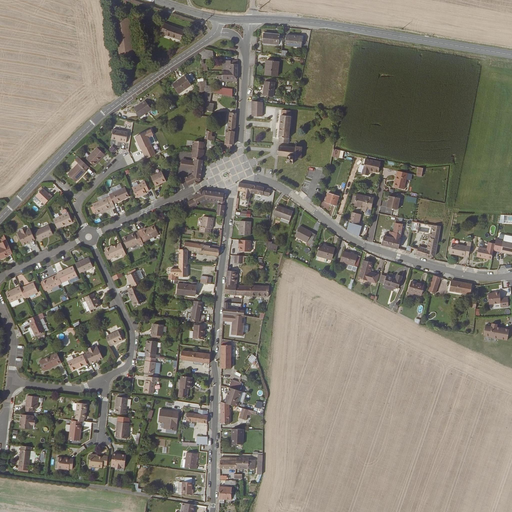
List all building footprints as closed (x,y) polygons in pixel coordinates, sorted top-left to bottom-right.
[(114,21),(120,60),(137,57),(131,19),(114,21)] [(160,34),(180,41),(184,31),(164,24),(160,34)] [(268,33),(267,43),(279,45),(280,35),(268,33)] [(287,35),(286,44),(301,47),(303,37),(287,35)] [(207,49),(201,54),(201,59),(214,57),(214,51),(207,49)] [(267,57),(266,71),(276,72),(278,58),(267,57)] [(238,73),(238,61),(231,61),(231,63),(227,63),(227,71),(230,71),(230,73),(238,73)] [(238,81),(238,73),(230,73),(224,72),(223,77),(219,77),(219,80),(238,81)] [(185,75),(172,84),(178,93),(192,84),(185,75)] [(267,81),(265,95),(275,97),(277,83),(267,81)] [(204,90),(201,109),(213,111),(216,93),(204,90)] [(145,100),(133,108),(138,117),(151,108),(145,100)] [(254,100),(253,116),(263,116),(263,102),(254,100)] [(289,144),(292,117),(292,112),(283,111),(280,143),(289,144)] [(226,133),(224,143),(234,145),(236,113),(230,112),(228,128),(220,127),(220,132),(226,133)] [(114,130),(113,139),(123,141),(123,143),(127,143),(129,132),(114,130)] [(145,159),(156,155),(149,137),(154,135),(151,130),(135,136),(145,159)] [(206,130),(205,138),(213,140),(214,138),(211,137),(212,131),(206,130)] [(185,177),(186,180),(189,185),(194,183),(195,184),(199,183),(200,181),(201,180),(204,160),(203,159),(203,153),(204,153),(205,149),(203,149),(204,142),(195,140),(194,145),(193,145),(192,153),(193,153),(192,157),(195,158),(194,160),(189,159),(188,168),(193,169),(192,174),(185,177)] [(113,155),(117,150),(112,145),(108,150),(113,155)] [(98,147),(106,154),(108,153),(100,146),(98,147)] [(98,147),(87,158),(95,165),(106,154),(98,147)] [(304,149),(280,147),(279,157),(287,158),(287,164),(294,165),(295,159),(296,159),(296,161),(298,161),(298,160),(303,160),(304,149)] [(339,158),(341,150),(333,149),(332,157),(339,158)] [(90,167),(79,157),(76,160),(79,163),(68,174),(76,181),(87,171),(87,170),(90,167)] [(181,167),(188,168),(189,159),(182,158),(181,167)] [(368,177),(369,174),(370,172),(373,173),(379,174),(382,164),(366,160),(363,176),(368,177)] [(393,187),(407,190),(409,185),(406,184),(408,180),(411,181),(412,174),(397,170),(393,187)] [(163,172),(152,176),(157,186),(167,182),(163,172)] [(141,183),(133,187),(137,197),(147,193),(147,192),(150,191),(145,180),(142,182),(141,183)] [(186,181),(174,185),(177,192),(188,188),(186,181)] [(239,183),(238,191),(266,196),(268,188),(266,187),(239,183)] [(126,187),(111,194),(111,196),(115,204),(130,197),(126,187)] [(44,189),(37,195),(45,204),(54,196),(51,194),(50,195),(44,189)] [(188,201),(189,204),(191,208),(198,205),(197,203),(207,199),(221,201),(223,201),(224,193),(205,190),(203,191),(202,189),(197,191),(198,193),(194,195),(195,198),(188,201)] [(329,194),(326,204),(337,207),(340,197),(329,194)] [(356,204),(356,206),(364,208),(367,196),(359,194),(356,194),(354,204),(356,204)] [(116,206),(115,204),(111,196),(94,203),(98,214),(116,206)] [(367,196),(364,208),(363,211),(367,211),(368,209),(372,210),(375,198),(367,196)] [(388,196),(387,208),(398,209),(400,197),(388,196)] [(218,204),(216,214),(224,215),(226,205),(224,205),(221,204),(218,204)] [(288,218),(290,208),(274,205),(272,214),(280,216),(288,218)] [(360,215),(354,212),(351,223),(358,225),(358,224),(360,215)] [(69,213),(54,220),(59,229),(62,227),(63,228),(73,223),(69,213)] [(200,227),(200,231),(210,233),(211,228),(212,228),(214,218),(203,216),(202,227),(200,227)] [(240,219),(238,233),(249,235),(251,221),(240,219)] [(313,239),(315,232),(312,231),(313,226),(296,221),(294,231),(311,235),(311,238),(313,239)] [(358,225),(351,223),(349,231),(355,233),(358,225)] [(385,235),(383,245),(399,250),(402,234),(401,234),(403,225),(396,223),(394,232),(393,237),(388,236),(385,235)] [(419,249),(415,254),(431,259),(436,255),(440,239),(442,227),(435,225),(433,235),(428,234),(427,238),(430,239),(428,248),(419,246),(419,249)] [(49,226),(35,232),(39,241),(53,234),(49,226)] [(144,242),(160,236),(155,226),(148,228),(139,232),(140,233),(144,241),(144,242)] [(368,227),(366,234),(375,236),(376,230),(368,227)] [(36,239),(32,230),(28,231),(26,228),(21,230),(23,234),(19,235),(23,245),(36,239)] [(128,237),(124,239),(128,248),(140,243),(144,241),(140,233),(136,235),(128,238),(128,237)] [(365,237),(365,239),(374,242),(375,236),(366,234),(365,237)] [(511,250),(511,240),(495,237),(493,248),(504,250),(511,250)] [(13,253),(7,240),(0,242),(0,245),(1,248),(0,248),(0,259),(9,255),(13,253)] [(238,240),(239,252),(251,252),(251,240),(238,240)] [(187,253),(189,253),(190,253),(190,252),(202,253),(202,254),(219,256),(220,250),(210,249),(210,247),(206,246),(203,246),(203,244),(185,241),(184,249),(184,250),(187,250),(187,253)] [(266,250),(276,251),(277,245),(271,244),(271,242),(267,241),(266,250)] [(469,256),(470,248),(471,242),(467,242),(466,247),(452,244),(450,252),(459,254),(459,255),(464,256),(465,255),(469,256)] [(127,253),(123,244),(112,249),(111,248),(106,250),(110,260),(127,253)] [(317,245),(314,257),(330,260),(332,248),(317,245)] [(477,256),(491,259),(493,250),(479,247),(477,256)] [(179,263),(188,263),(189,253),(187,253),(187,250),(184,250),(184,249),(180,248),(179,263)] [(346,267),(354,269),(358,254),(341,250),(338,261),(347,263),(346,267)] [(90,258),(77,263),(82,275),(86,273),(85,271),(94,268),(90,258)] [(361,259),(357,277),(374,281),(377,273),(369,271),(371,262),(361,259)] [(179,268),(179,275),(187,275),(188,263),(179,263),(179,268)] [(63,283),(65,282),(79,276),(74,266),(61,271),(58,273),(59,274),(63,283)] [(226,277),(224,294),(227,294),(229,294),(230,283),(236,284),(237,271),(227,270),(226,277)] [(134,287),(139,285),(143,283),(141,280),(138,271),(128,276),(131,284),(133,284),(134,287)] [(380,273),(378,281),(399,286),(401,273),(396,272),(395,276),(380,273)] [(63,283),(59,274),(43,281),(47,290),(63,284),(63,283)] [(441,278),(434,276),(431,285),(437,287),(441,278)] [(196,282),(188,281),(188,284),(178,283),(176,294),(184,295),(184,294),(195,295),(196,282)] [(450,292),(470,295),(471,285),(461,283),(451,281),(450,292)] [(34,282),(22,287),(25,295),(26,297),(39,292),(34,282)] [(411,282),(407,291),(421,295),(424,286),(411,282)] [(230,283),(229,294),(241,294),(244,295),(244,285),(236,284),(230,283)] [(22,287),(21,285),(7,291),(11,301),(25,295),(22,287)] [(134,287),(129,289),(131,293),(131,294),(136,305),(146,301),(139,285),(134,287)] [(253,286),(244,285),(244,295),(267,296),(268,285),(253,286)] [(437,287),(431,285),(429,292),(435,294),(437,287)] [(500,298),(500,291),(494,292),(494,293),(488,293),(489,304),(500,303),(501,307),(509,306),(508,297),(500,298)] [(92,294),(82,299),(88,311),(98,307),(92,294)] [(202,302),(194,301),(190,321),(203,322),(204,316),(200,316),(202,302)] [(223,302),(222,313),(243,316),(244,316),(244,310),(240,310),(227,308),(227,302),(223,302)] [(242,334),(243,316),(222,313),(221,320),(231,320),(230,333),(242,334)] [(38,320),(29,324),(34,336),(43,332),(38,320)] [(159,336),(161,337),(162,325),(152,324),(152,328),(151,331),(150,331),(150,335),(159,336)] [(192,338),(202,339),(204,325),(193,324),(192,338)] [(485,325),(484,338),(508,339),(509,328),(498,328),(498,324),(492,324),(492,326),(485,325)] [(118,331),(105,337),(110,347),(122,341),(118,331)] [(145,354),(145,357),(146,357),(155,358),(157,343),(146,341),(144,354),(145,354)] [(225,344),(220,343),(220,368),(230,367),(230,356),(230,344),(229,344),(225,344)] [(89,352),(85,354),(89,364),(102,359),(98,349),(94,350),(92,347),(88,349),(89,352)] [(210,353),(179,348),(177,361),(190,361),(209,363),(210,353)] [(43,362),(39,363),(41,367),(44,366),(46,369),(50,367),(50,366),(60,361),(56,352),(41,359),(43,362)] [(253,363),(256,357),(251,354),(248,359),(253,363)] [(83,355),(67,362),(71,371),(87,364),(83,355)] [(155,358),(146,357),(145,361),(144,362),(143,372),(152,374),(153,374),(155,358)] [(181,374),(178,395),(185,396),(187,387),(190,387),(191,375),(181,374)] [(158,378),(147,376),(146,381),(145,381),(143,393),(152,394),(154,382),(157,383),(158,378)] [(229,386),(237,389),(240,381),(231,378),(229,386)] [(224,401),(229,402),(232,403),(237,405),(239,400),(242,390),(237,389),(229,386),(224,401)] [(242,390),(239,400),(244,402),(247,392),(242,390)] [(26,397),(24,412),(31,413),(32,410),(36,410),(37,399),(26,397)] [(115,398),(113,414),(124,415),(126,399),(115,398)] [(220,400),(220,420),(228,422),(229,402),(224,401),(220,400)] [(257,401),(254,411),(260,413),(263,402),(257,401)] [(74,422),(81,423),(82,423),(82,421),(84,421),(86,407),(76,406),(74,422)] [(246,415),(248,408),(242,406),(239,415),(237,416),(236,424),(249,425),(249,416),(246,415)] [(175,430),(176,411),(172,411),(172,412),(169,412),(169,410),(158,410),(157,422),(163,423),(163,429),(175,430)] [(207,421),(207,413),(187,411),(186,418),(207,421)] [(32,417),(20,416),(18,429),(29,431),(30,427),(33,427),(34,422),(31,422),(32,417)] [(74,422),(71,422),(67,442),(78,443),(80,430),(80,429),(81,423),(74,422)] [(114,438),(114,439),(126,441),(128,429),(116,428),(115,432),(116,432),(115,437),(114,438)] [(232,428),(231,442),(236,443),(242,443),(242,428),(232,428)] [(30,449),(21,447),(18,465),(28,467),(28,462),(30,454),(30,449)] [(185,453),(183,468),(195,470),(196,466),(194,465),(196,455),(185,453)] [(100,465),(105,466),(106,457),(102,456),(101,457),(95,457),(93,456),(92,455),(89,455),(88,456),(87,466),(100,468),(100,465)] [(111,456),(109,467),(114,467),(114,471),(118,471),(119,468),(123,468),(125,457),(111,456)] [(220,456),(220,459),(236,459),(236,467),(253,466),(253,458),(247,457),(247,456),(220,456)] [(58,460),(56,471),(67,473),(68,471),(70,471),(72,462),(58,460)] [(181,483),(180,495),(191,495),(191,490),(190,490),(190,483),(181,483)] [(219,485),(219,498),(231,497),(231,485),(219,485)] [(190,511),(192,504),(182,503),(181,511),(190,511)]
